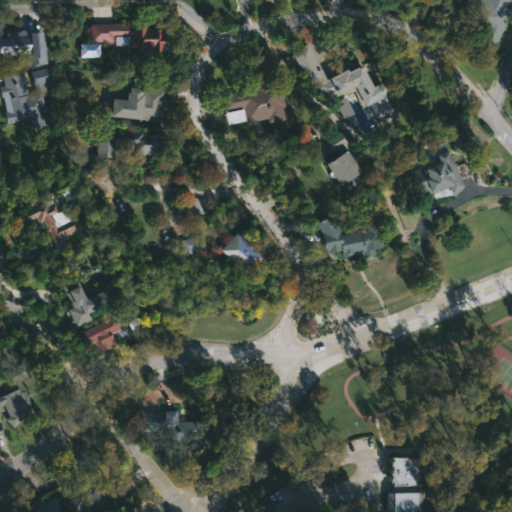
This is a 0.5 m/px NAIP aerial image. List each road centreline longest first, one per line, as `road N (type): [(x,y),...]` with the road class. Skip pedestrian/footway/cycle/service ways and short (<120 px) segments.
road 1 (residential): [(275,358),(296,270),(198,122),(198,75),(217,49)]
road 2 (residential): [(304,359),(185,352),(149,358),(56,439),(0,473)]
road 3 (residential): [(176,499),(0,288)]
road 4 (residential): [(217,49),(193,23),(150,2),(0,12)]
road 5 (tertiary): [(511,278),(304,359)]
road 6 (residential): [(511,136),(408,34),(378,20),(337,16)]
road 7 (tertiary): [(210,511),(304,359)]
road 8 (residential): [(282,239),(368,339)]
road 9 (residential): [(337,16),(245,33),(217,49)]
